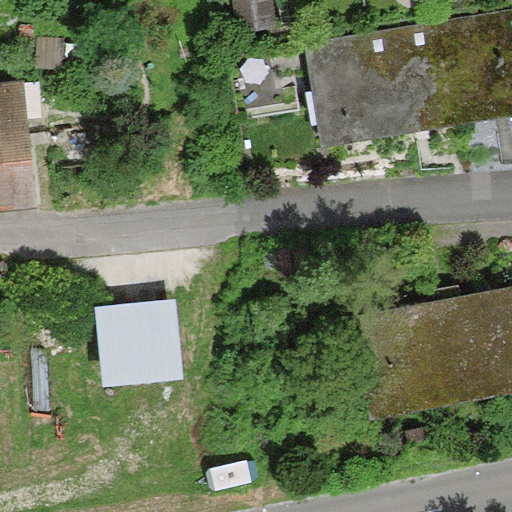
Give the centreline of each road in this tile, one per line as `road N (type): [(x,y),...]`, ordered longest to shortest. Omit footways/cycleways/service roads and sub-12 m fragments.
road 1 (residential): [(511,193),(0,236)]
road 2 (tertiary): [(511,481),(292,511)]
